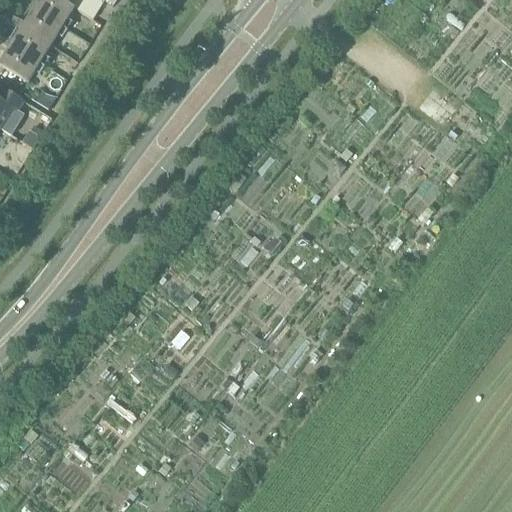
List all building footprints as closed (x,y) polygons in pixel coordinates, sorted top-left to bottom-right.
[(61,29),(73,11),(56,0),(39,0),(33,12),(61,29)] [(97,0),(56,0),(73,11),(93,23),(105,5),(97,0)] [(49,49),(61,29),(33,12),(23,27),(21,31),(49,49)] [(388,14),(382,30),(400,36),(406,20),(388,14)] [(21,31),(23,27),(8,18),(5,24),(19,33),(21,31)] [(39,65),(49,49),(21,31),(19,33),(10,48),(39,65)] [(197,89),(211,99),(250,45),(235,35),(197,89)] [(0,67),(27,84),(39,65),(10,48),(0,64),(0,67)] [(0,130),(11,112),(16,116),(23,104),(0,89),(0,130)] [(29,136),(23,147),(31,152),(37,141),(29,136)] [(366,154),(355,165),(366,175),(376,163),(366,154)] [(257,212),(271,193),(264,188),(250,206),(257,212)] [(30,432),(23,440),(31,446),(38,438),(30,432)]
